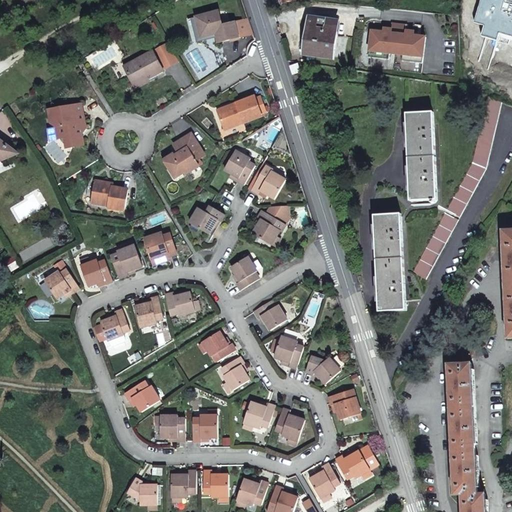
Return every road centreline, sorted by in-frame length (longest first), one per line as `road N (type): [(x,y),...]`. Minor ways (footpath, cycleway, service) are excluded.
road 1 (residential): [(228,310),(272,380),(319,399),(327,449),(283,467),(243,456),(177,459),(137,451),(123,436),(82,309),(169,271),(206,279)]
road 2 (residential): [(418,511),(337,254)]
road 3 (residential): [(337,254),(272,53)]
road 4 (residential): [(272,53),(146,133)]
road 5 (track): [(111,0),(0,72)]
road 6 (residential): [(337,254),(228,310)]
road 7 (residential): [(146,133),(123,122),(108,134),(107,147),(133,163),(148,143)]
